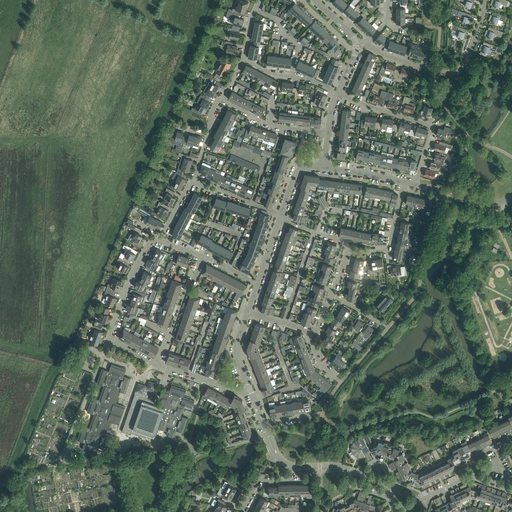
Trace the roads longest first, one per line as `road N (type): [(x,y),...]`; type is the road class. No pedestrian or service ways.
road 1 (residential): [(483,0),(467,56),(451,71),(386,56),(367,42)]
road 2 (residential): [(337,93),(430,127),(415,185)]
road 3 (residential): [(60,460),(108,339)]
